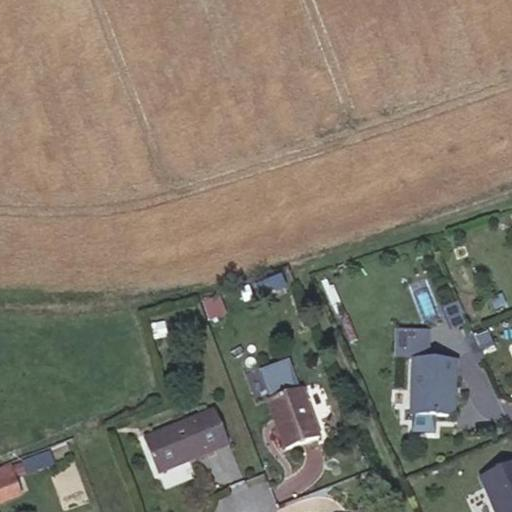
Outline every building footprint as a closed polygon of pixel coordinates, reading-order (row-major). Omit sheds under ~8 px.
[(459,362),(411,360),(410,419),(457,421),(459,362)] [(318,436),(301,388),(268,400),(285,449),(318,436)] [(215,409),(143,439),(157,474),(215,450),(214,446),(228,440),(215,409)] [(214,446),(215,450),(229,445),(228,440),(214,446)] [(511,511),(511,464),(480,478),(493,511),(511,511)] [(0,499),(18,493),(9,466),(0,469),(0,499)]
